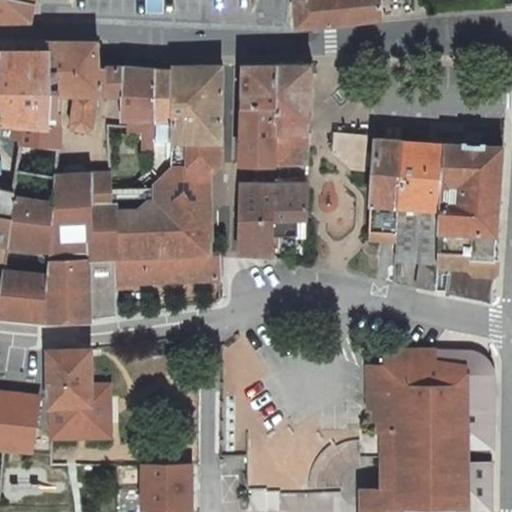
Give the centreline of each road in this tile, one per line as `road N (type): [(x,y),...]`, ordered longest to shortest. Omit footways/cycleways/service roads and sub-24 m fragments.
road 1 (residential): [(232,315),(362,304),(511,331)]
road 2 (residential): [(232,315),(234,35)]
road 3 (residential): [(511,28),(272,35)]
road 4 (residential): [(0,332),(94,332),(209,318)]
road 5 (residential): [(209,318),(211,511)]
road 6 (residential): [(234,35),(43,33)]
